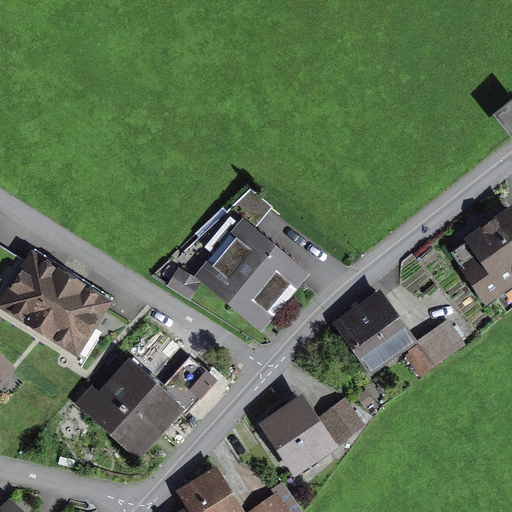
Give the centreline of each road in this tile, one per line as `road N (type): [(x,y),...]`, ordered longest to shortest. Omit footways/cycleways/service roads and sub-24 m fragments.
road 1 (residential): [(0,196),(268,373)]
road 2 (residential): [(511,164),(346,295),(268,373)]
road 3 (residential): [(268,373),(145,511)]
road 4 (residential): [(0,464),(92,490),(133,511)]
